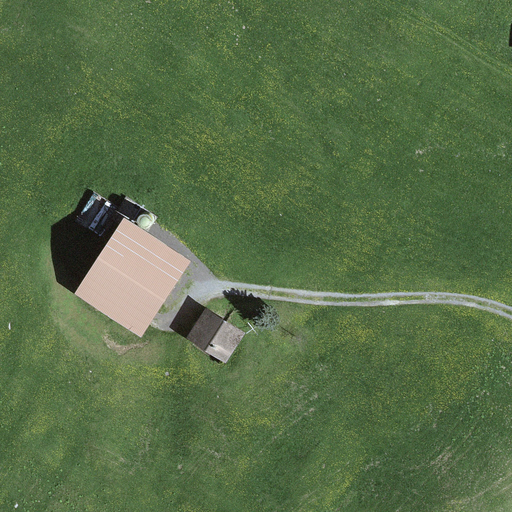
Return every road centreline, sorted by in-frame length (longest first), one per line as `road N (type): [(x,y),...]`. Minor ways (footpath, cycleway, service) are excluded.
road 1 (track): [(511,313),(465,298),(312,298),(223,287)]
road 2 (track): [(511,71),(389,0)]
